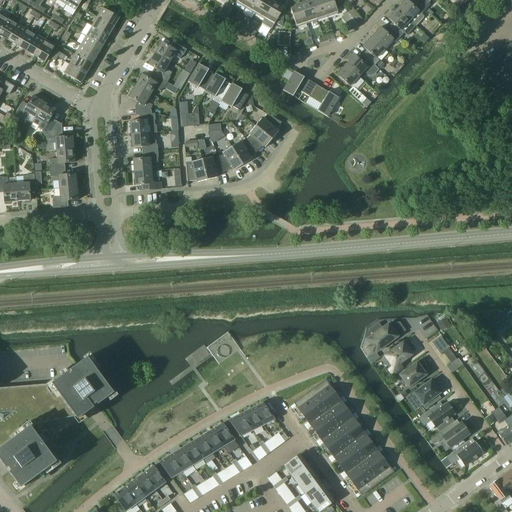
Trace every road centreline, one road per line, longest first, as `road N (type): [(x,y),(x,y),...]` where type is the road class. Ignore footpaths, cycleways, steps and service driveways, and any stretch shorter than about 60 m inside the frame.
road 1 (tertiary): [(511,234),(261,255)]
road 2 (residential): [(115,213),(176,209),(191,195),(246,190),(294,128)]
road 3 (residential): [(415,334),(506,459)]
road 4 (residential): [(357,511),(271,396)]
road 5 (tertiary): [(261,255),(119,256)]
road 6 (tertiary): [(120,269),(261,255)]
road 7 (residential): [(158,0),(97,111)]
